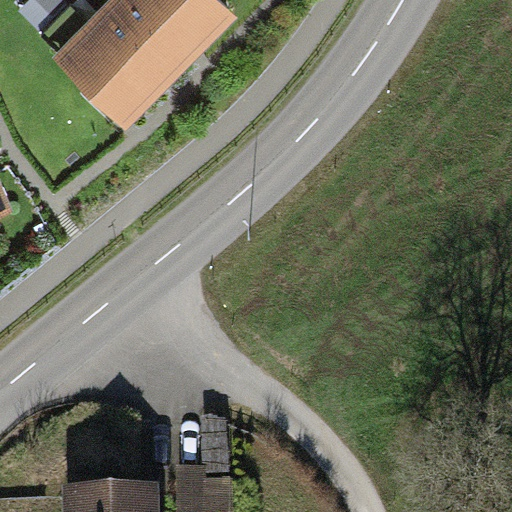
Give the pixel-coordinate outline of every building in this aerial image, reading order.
[(116,0),(112,4),(185,77),(201,61),(242,21),(221,0),(116,0)] [(185,77),(112,4),(55,60),(129,133),(175,86),(185,77)] [(0,179),(0,218),(14,212),(0,179)] [(206,464),(179,464),(179,511),(235,511),(235,474),(206,475),(206,464)] [(162,511),(161,478),(64,483),(65,511),(162,511)]
